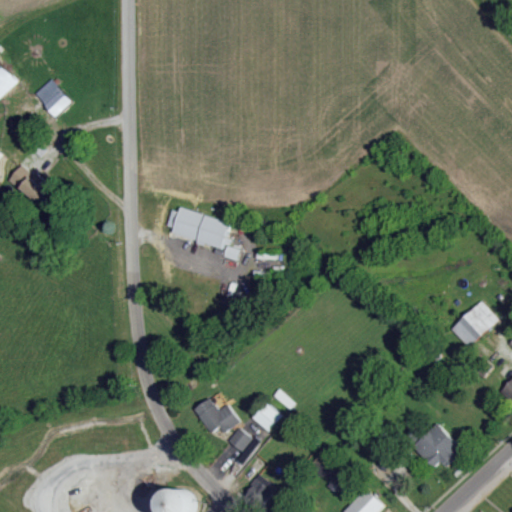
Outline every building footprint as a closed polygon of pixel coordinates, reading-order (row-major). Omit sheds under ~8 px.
[(0,97),(3,100),(23,82),(0,57),(0,97)] [(38,95),(60,118),(77,102),(55,79),(38,95)] [(37,178),(24,167),(13,180),(47,209),(62,192),(41,174),(37,178)] [(236,224),(184,208),(183,213),(175,210),(169,231),(229,249),(236,224)] [(242,261),(244,250),(231,247),(228,258),(242,261)] [(473,348),(503,321),(486,302),(456,330),(473,348)] [(245,423),(233,405),(224,411),(215,399),(199,410),(215,434),(225,428),(229,434),(245,423)] [(275,433),(288,417),(271,403),(258,419),(275,433)] [(445,461),(448,465),(466,448),(442,422),(420,443),(441,465),(445,461)] [(257,439),(245,429),(233,441),(246,452),(257,439)] [(342,494),(354,477),(327,457),(318,470),(336,483),(332,487),(342,494)] [(275,486),(264,473),(253,484),(272,504),(276,499),(269,492),(275,486)] [(346,511),(381,511),(389,505),(371,487),(346,511)] [(201,511),(206,499),(176,488),(166,511),(201,511)]
